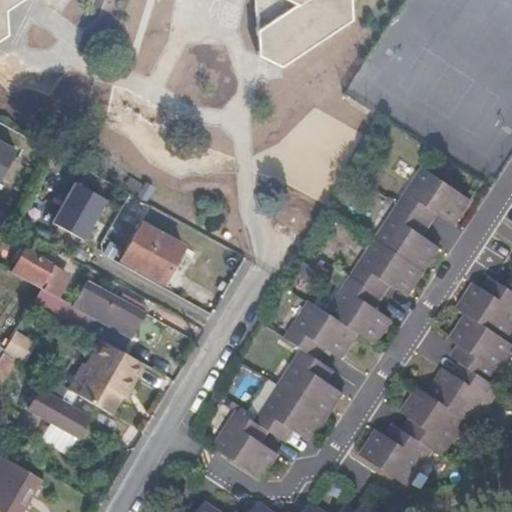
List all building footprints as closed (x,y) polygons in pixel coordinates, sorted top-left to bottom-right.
[(2,17),(23,3),(22,0),(249,0),(254,60),(276,71),(343,23),(340,0),(0,0),(0,41),(4,38),(2,17)] [(0,177),(15,151),(0,142),(0,177)] [(392,196),(422,216),(428,206),(445,218),(462,192),(415,161),(392,196)] [(101,203),(70,185),(48,226),(79,243),(101,203)] [(368,231),(415,262),(432,237),(415,226),(422,216),(392,196),(368,231)] [(164,289),(185,249),(143,226),(122,265),(164,289)] [(415,262),(368,231),(345,266),(374,286),(380,276),(398,288),(415,262)] [(54,299),(70,273),(29,251),(14,277),(44,294),(54,299)] [(320,302),(349,322),(367,334),(383,308),(367,297),(374,286),(345,266),(320,302)] [(70,273),(54,299),(63,304),(78,278),(70,273)] [(444,310),(456,318),(490,341),(511,311),(511,304),(480,282),(473,292),(462,284),(444,310)] [(136,337),(149,315),(89,283),(77,304),(136,337)] [(333,347),(349,322),(320,302),(302,290),(278,325),(296,337),(307,345),(314,335),(333,347)] [(0,312),(0,367),(1,365),(5,358),(24,326),(0,312)] [(503,351),(490,341),(456,318),(440,344),(450,351),(442,364),(452,372),(477,388),(503,351)] [(325,357),(307,345),(296,337),(271,373),(318,406),(336,380),(318,368),(325,357)] [(123,396),(140,365),(97,340),(67,392),(108,414),(120,393),(123,396)] [(14,373),(19,366),(5,358),(1,365),(6,368),(14,373)] [(488,395),(477,388),(452,372),(444,383),(434,376),(416,402),(452,427),(462,434),(488,395)] [(248,408),(270,423),(278,428),(284,419),(301,431),(318,406),(271,373),(248,408)] [(18,397),(23,388),(17,384),(12,393),(18,397)] [(427,464),(452,427),(416,402),(404,394),(387,419),(399,428),(391,440),(414,456),(427,464)] [(33,412),(80,439),(90,420),(44,395),(33,412)] [(262,434),(270,423),(248,408),(241,403),(217,438),(263,469),(279,446),(262,434)] [(389,494),(414,456),(391,440),(379,432),(369,445),(357,436),(341,460),(389,494)] [(7,471),(0,482),(0,511),(35,511),(47,492),(7,471)] [(219,511),(202,500),(194,511),(184,511),(180,508),(177,511),(219,511)] [(274,511),(257,500),(248,511),(237,511),(233,509),(231,511),(274,511)] [(327,511),(311,500),(302,511),(290,511),(288,510),(286,511),(327,511)] [(352,511),(345,507),(341,511),(378,511),(365,503),(358,511),(352,511)]
